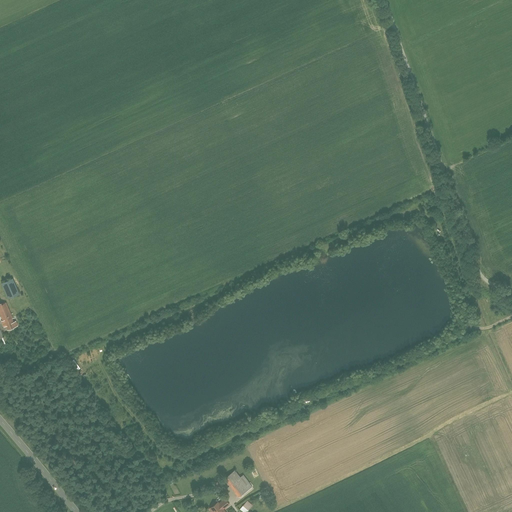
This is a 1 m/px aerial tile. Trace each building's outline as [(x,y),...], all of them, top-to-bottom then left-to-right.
[(1,282),(7,298),(19,294),(13,277),(1,282)] [(5,299),(0,300),(0,314),(1,317),(0,317),(3,324),(4,323),(6,326),(17,322),(15,317),(13,318),(5,299)] [(235,468),(224,477),(237,495),(252,483),(242,471),(239,474),(235,468)] [(217,498),(208,505),(212,511),(227,511),(223,506),(229,501),(224,495),(218,499),(217,498)] [(246,498),(239,507),(244,511),(251,502),(246,498)]
